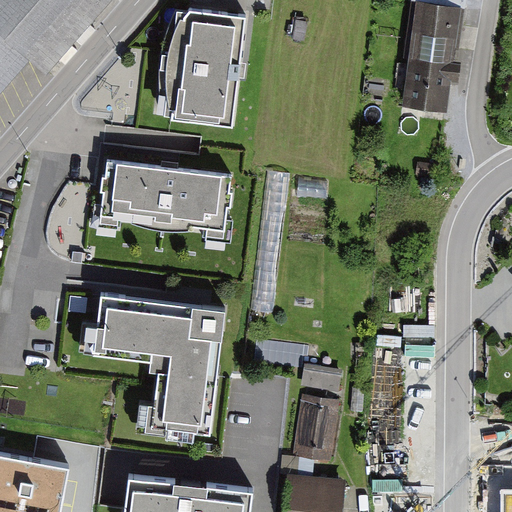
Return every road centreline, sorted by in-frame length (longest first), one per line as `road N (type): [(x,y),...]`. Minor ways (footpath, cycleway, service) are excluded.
road 1 (residential): [(505,179),(467,223),(460,257),(456,511)]
road 2 (tertiary): [(140,0),(0,160)]
road 3 (residential): [(505,179),(476,117),(491,0)]
